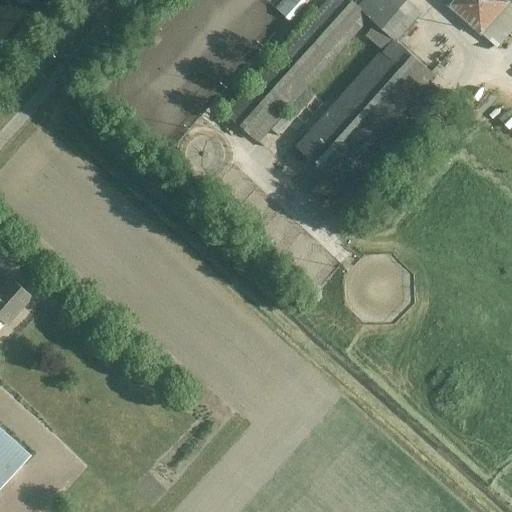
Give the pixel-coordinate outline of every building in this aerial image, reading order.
[(339,183),(344,178),(352,185),(392,142),(383,134),(435,75),(397,42),(423,13),(408,0),(362,0),(358,6),(350,0),(326,0),(260,75),(226,112),(259,142),(293,105),(294,105),(366,25),(370,29),(365,35),(383,51),(299,146),(339,183)] [(292,24),(312,0),(281,0),(274,8),(292,24)] [(497,48),(511,30),(511,4),(511,3),(511,1),(511,0),(451,0),(447,6),(481,36),(482,35),(497,48)] [(0,316),(9,324),(34,296),(14,278),(0,292),(0,316)] [(0,490),(32,455),(0,425),(0,490)]
